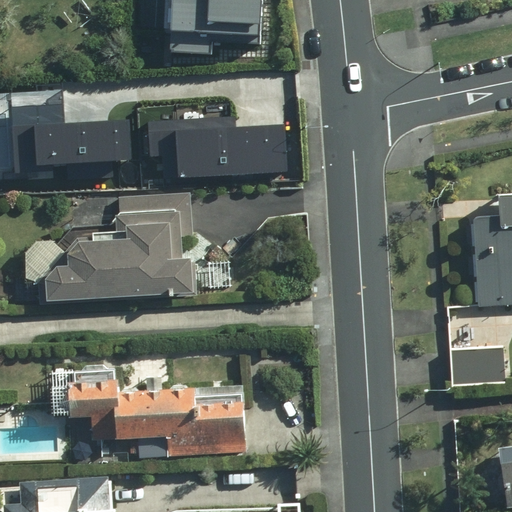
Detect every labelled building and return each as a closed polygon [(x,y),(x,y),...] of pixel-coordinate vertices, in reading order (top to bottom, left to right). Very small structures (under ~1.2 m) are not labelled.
[(176,0),(174,48),(208,50),(208,39),(261,42),(263,0),(176,0)] [(9,104),(13,171),(62,168),(63,180),(122,177),(121,159),(132,158),(131,123),(63,126),(61,101),(9,104)] [(181,151),(183,178),(290,171),(287,121),(239,124),(238,113),(147,119),(149,153),(181,151)] [(511,187),(502,188),(503,211),(478,213),(484,306),(511,304),(511,187)] [(44,262),(46,302),(198,293),(196,253),(185,254),(184,231),(196,230),(194,192),(122,196),(125,235),(74,238),(76,260),(44,262)] [(507,349),(455,350),(455,384),(508,383),(507,349)] [(143,454),(246,452),(245,386),(127,388),(126,370),(75,371),(76,412),(97,411),(97,437),(142,436),(143,454)] [(24,479),(25,486),(4,487),(5,511),(115,511),(113,473),(24,479)]
